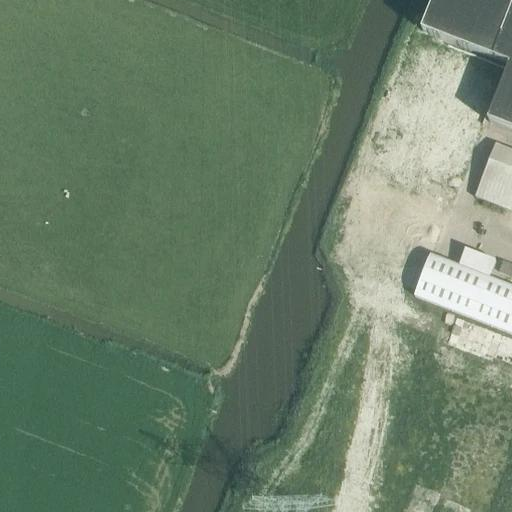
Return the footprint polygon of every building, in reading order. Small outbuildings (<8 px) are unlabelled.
[(511,0),(435,0),(423,32),(494,60),(510,66),(489,123),(511,131),(511,0)] [(511,153),(511,149),(511,138),(492,132),(488,143),(501,150),(501,149),(511,153)] [(511,152),(511,153),(501,149),(501,150),(481,202),(511,213),(511,152)] [(361,162),(352,184),(372,192),(374,188),(397,197),(402,183),(438,197),(444,177),(393,157),(385,177),(378,175),(380,170),(361,162)] [(511,335),(511,287),(431,256),(415,298),(511,335)] [(482,369),(457,374),(462,398),(487,392),(482,369)] [(458,405),(438,420),(455,444),(475,429),(458,405)] [(450,483),(455,459),(425,452),(419,476),(450,483)]
